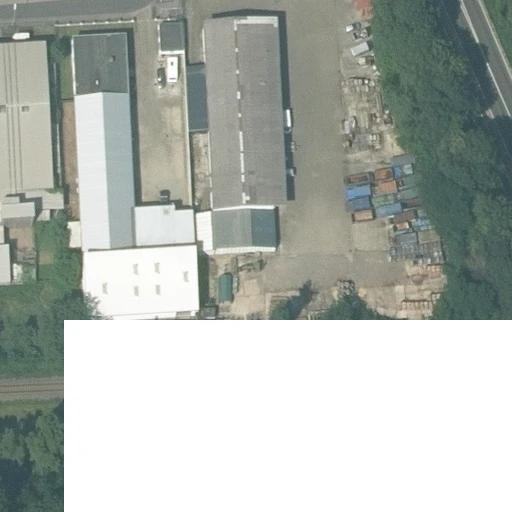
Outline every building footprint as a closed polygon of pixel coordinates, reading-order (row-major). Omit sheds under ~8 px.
[(182,26),(158,27),(159,54),(184,53),(182,26)] [(263,28),(202,31),(212,212),(274,208),(263,28)] [(31,38),(3,40),(4,51),(32,49),(31,38)] [(123,40),(71,43),(74,100),(126,97),(123,40)] [(44,49),(0,51),(0,192),(53,190),(44,49)] [(126,97),(74,100),(83,259),(135,256),(133,209),(126,97)] [(173,207),(133,209),(135,256),(175,254),(173,207)] [(0,222),(33,221),(32,209),(0,211),(0,222)] [(8,244),(0,244),(0,279),(10,279),(8,244)]
